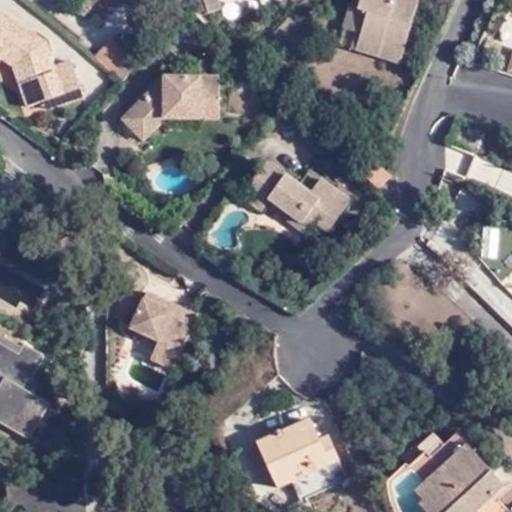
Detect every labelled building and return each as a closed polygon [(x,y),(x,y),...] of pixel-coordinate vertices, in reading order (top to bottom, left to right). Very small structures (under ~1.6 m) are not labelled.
[(227,3),(225,0),(208,0),(212,8),(227,3)] [(356,0),(344,39),(359,44),(372,12),(362,9),(365,0),(356,0)] [(372,12),(359,44),(403,58),(421,0),(365,0),(362,9),(372,12)] [(44,94),(47,104),(69,98),(60,63),(40,67),(33,41),(0,25),(0,78),(5,102),(24,97),(44,94)] [(94,62),(127,81),(141,57),(108,39),(94,62)] [(477,55),(487,60),(490,51),(481,45),(477,55)] [(123,115),(140,138),(157,123),(196,123),(196,116),(212,116),(214,84),(157,83),(160,97),(145,95),(123,115)] [(28,109),(47,104),(44,94),(24,97),(28,109)] [(134,143),(140,138),(123,115),(116,122),(134,143)] [(373,180),(384,163),(380,159),(367,173),(373,180)] [(266,202),(310,232),(314,226),(327,234),(348,206),(306,174),(297,186),(264,163),(244,189),(264,204),(266,202)] [(394,174),(384,163),(373,180),(381,188),(394,174)] [(260,213),(262,208),(264,204),(244,189),(239,197),(260,213)] [(304,240),(310,232),(266,202),(264,204),(262,208),(304,240)] [(146,358),(170,369),(192,317),(160,303),(163,295),(142,285),(125,323),(156,337),(146,358)] [(192,317),(196,308),(163,295),(160,303),(192,317)] [(0,401),(30,422),(52,388),(45,381),(67,348),(54,338),(57,334),(46,326),(37,335),(29,328),(22,339),(1,323),(0,324),(0,401)] [(425,485),(433,496),(437,503),(431,507),(434,511),(475,511),(489,502),(483,492),(510,472),(474,420),(460,432),(449,417),(433,428),(438,437),(414,454),(431,481),(425,485)] [(286,470),(273,478),(291,504),(302,496),(313,511),(319,511),(348,491),(340,481),(332,487),(325,475),(343,464),(331,448),(320,457),(304,433),(276,456),(286,470)] [(263,466),(273,478),(286,470),(276,456),(263,466)]
